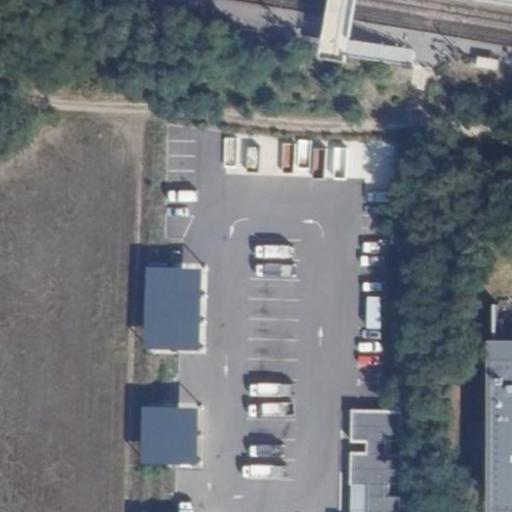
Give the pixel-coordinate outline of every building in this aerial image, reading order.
[(511,0),(469,0),(470,1),(511,8),(511,0)] [(501,61),(479,58),(477,69),(499,73),(501,61)] [(157,309),(174,312),(178,291),(160,288),(157,309)] [(205,331),(179,330),(179,352),(204,353),(205,331)] [(511,511),(511,348),(490,348),(486,511),(511,511)] [(195,407),(145,408),(146,470),(197,469),(195,407)] [(350,448),(350,447),(348,511),(403,511),(404,411),(350,410),(350,448)]
